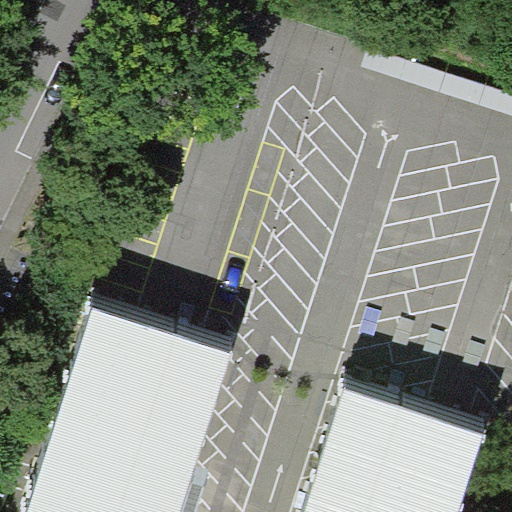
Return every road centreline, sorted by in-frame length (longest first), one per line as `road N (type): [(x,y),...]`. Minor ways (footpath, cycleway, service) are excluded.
road 1 (unknown): [(402,511),(511,194)]
road 2 (residential): [(0,163),(78,0)]
road 3 (unknown): [(511,114),(485,99),(392,114)]
